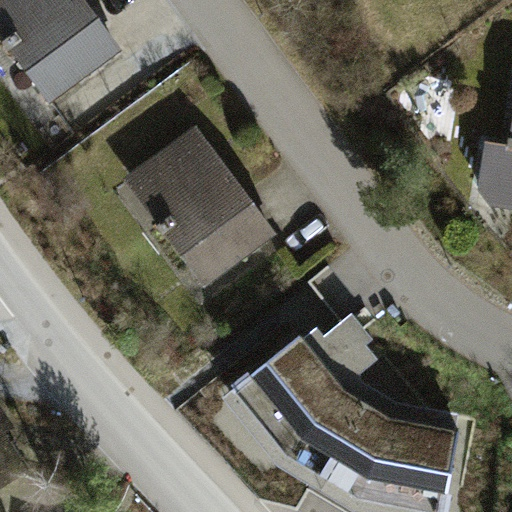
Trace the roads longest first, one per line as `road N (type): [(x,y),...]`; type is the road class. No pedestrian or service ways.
road 1 (residential): [(203,0),(378,247),(491,348),(511,354)]
road 2 (residential): [(0,268),(22,306),(209,511)]
